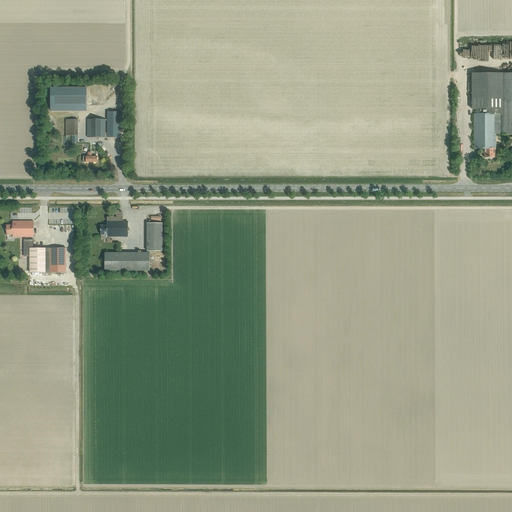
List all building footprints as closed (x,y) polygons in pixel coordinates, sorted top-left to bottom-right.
[(495,150),(495,134),(502,134),(502,135),(511,134),(511,74),(502,74),(472,74),(472,110),(475,110),(475,114),(474,114),(474,149),(484,149),(484,158),(494,158),(494,150),(495,150)] [(87,106),(87,88),(51,88),(51,106),(87,106)] [(87,138),(105,138),(120,138),(120,112),(107,112),(107,120),(97,120),(97,117),(89,117),(89,120),(87,120),(87,138)] [(78,119),(65,119),(65,136),(72,136),(72,143),(78,143),(78,119)] [(83,163),(97,163),(97,157),(91,157),(91,153),(88,153),(88,157),(83,157),(83,163)] [(48,220),(47,239),(57,239),(57,220),(48,220)] [(33,237),(33,222),(12,222),(12,226),(6,226),(6,235),(12,235),(12,237),(33,237)] [(127,237),(127,222),(107,222),(107,226),(100,226),(100,235),(107,235),(107,237),(127,237)] [(162,251),(162,223),(147,223),(147,251),(162,251)] [(45,248),(29,248),(29,273),(45,273),(45,248)] [(66,273),(66,248),(45,248),(45,273),(66,273)] [(149,253),(135,253),(104,253),(104,271),(149,271),(149,253)]
